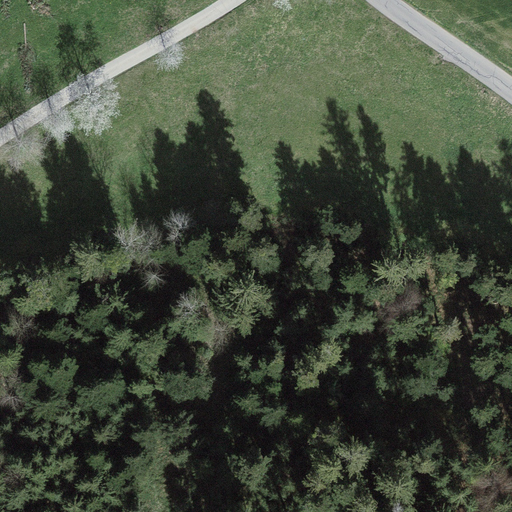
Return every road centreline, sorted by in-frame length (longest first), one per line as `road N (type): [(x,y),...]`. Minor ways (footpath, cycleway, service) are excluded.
road 1 (track): [(229,0),(0,147)]
road 2 (unclassified): [(384,0),(511,91)]
